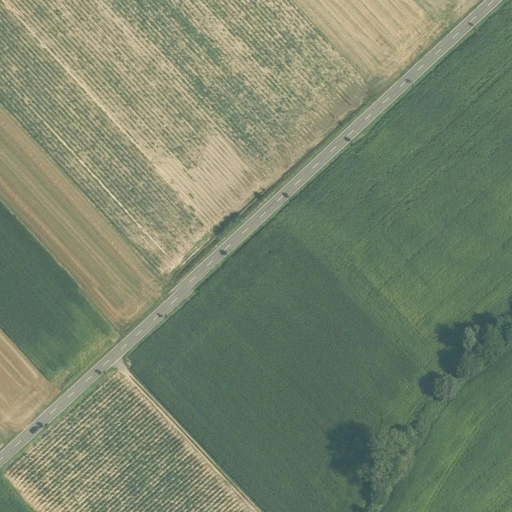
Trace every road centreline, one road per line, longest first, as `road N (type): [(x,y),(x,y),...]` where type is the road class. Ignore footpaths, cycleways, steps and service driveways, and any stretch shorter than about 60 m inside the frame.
road 1 (residential): [(0,460),(498,0)]
road 2 (track): [(260,511),(112,357)]
